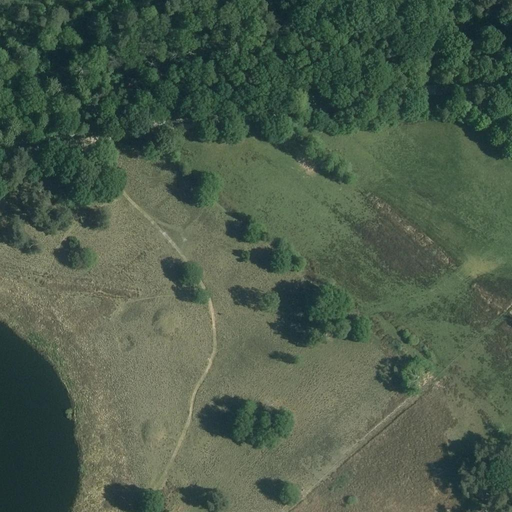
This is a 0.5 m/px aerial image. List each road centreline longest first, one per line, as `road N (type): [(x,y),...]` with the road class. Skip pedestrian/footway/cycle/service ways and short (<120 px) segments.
road 1 (track): [(82,142),(433,92)]
road 2 (track): [(423,76),(284,0)]
